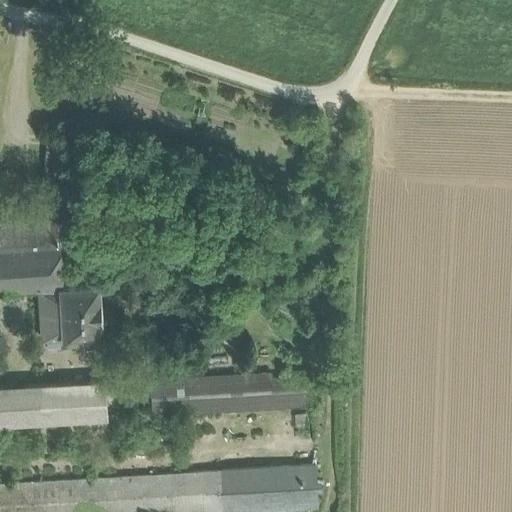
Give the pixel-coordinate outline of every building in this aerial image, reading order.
[(67,128),(40,126),(34,190),(62,191),(67,128)] [(0,242),(60,238),(59,218),(0,221),(0,242)] [(61,285),(64,285),(60,238),(0,242),(0,291),(39,288),(62,287),(61,285)] [(64,285),(61,285),(62,287),(65,338),(103,337),(100,282),(64,285)] [(43,340),(65,338),(62,287),(39,288),(43,340)] [(308,372),(152,380),(154,414),(310,404),(308,372)] [(106,380),(0,385),(0,423),(108,417),(106,380)] [(82,427),(75,442),(92,450),(99,433),(82,427)] [(316,464),(0,482),(0,511),(194,511),(317,505),(316,464)]
